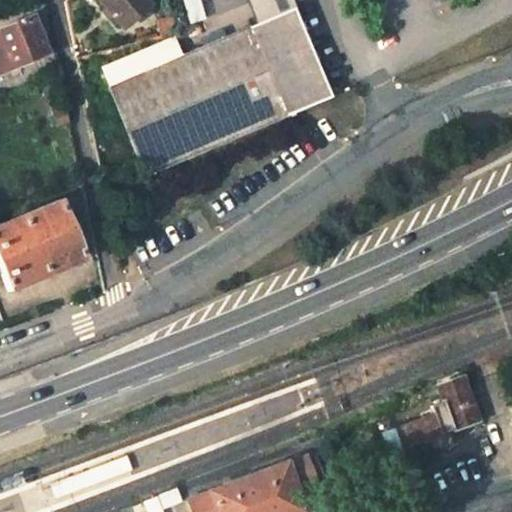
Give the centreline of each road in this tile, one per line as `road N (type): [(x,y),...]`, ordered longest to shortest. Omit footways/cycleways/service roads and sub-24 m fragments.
road 1 (primary): [(511,200),(328,288),(0,415)]
road 2 (unclassified): [(119,307),(215,257),(378,142),(511,82)]
road 3 (residential): [(119,307),(53,0)]
road 4 (unclassified): [(0,352),(119,307)]
